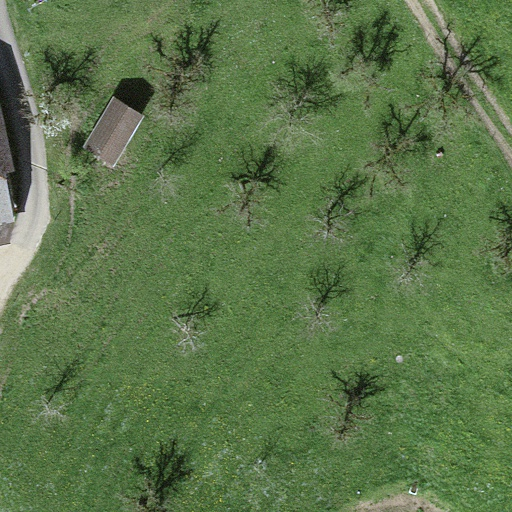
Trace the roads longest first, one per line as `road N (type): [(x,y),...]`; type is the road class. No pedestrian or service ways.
road 1 (track): [(0,270),(34,217),(29,150),(0,24)]
road 2 (track): [(430,0),(511,138)]
